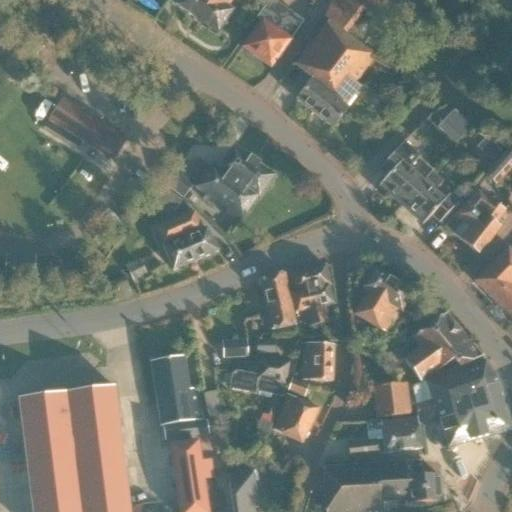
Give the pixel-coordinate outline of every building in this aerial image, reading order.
[(231,0),(181,0),(176,7),(216,34),(231,12),(226,9),(231,0)] [(371,0),(344,0),(329,22),(328,21),(293,66),(311,80),(295,101),(332,129),(347,110),(342,106),(356,89),(352,86),(374,57),(345,35),(371,0)] [(259,26),(242,49),(269,68),(302,22),(288,12),(286,15),(268,2),(253,22),(259,26)] [(126,140),(61,99),(47,121),(113,162),(126,140)] [(453,111),(443,123),(461,139),(475,123),(467,116),(464,121),(453,111)] [(422,182),(422,181),(408,168),(418,157),(403,143),(397,149),(379,169),(387,177),(378,187),(400,206),(422,182)] [(511,144),(483,176),(495,186),(511,166),(511,144)] [(273,177),(231,148),(217,169),(211,165),(194,189),(240,220),(257,198),(258,199),(273,177)] [(163,185),(176,195),(182,199),(183,198),(194,183),(175,169),(163,185)] [(422,182),(400,206),(422,226),(430,217),(439,224),(457,203),(448,195),(443,201),(433,191),(441,183),(430,173),(422,181),(422,182)] [(173,214),(181,204),(161,189),(153,199),(173,214)] [(490,203),(476,193),(468,202),(470,204),(454,223),(459,227),(452,235),(478,256),(500,228),(495,224),(504,211),(490,203)] [(206,229),(201,231),(193,213),(154,230),(172,271),(216,253),(206,229)] [(511,253),(507,248),(473,282),(507,317),(511,312),(511,253)] [(33,256),(4,255),(3,277),(32,278),(33,256)] [(143,276),(136,262),(125,268),(132,282),(143,276)] [(329,287),(324,266),(289,275),(293,295),(290,295),(294,314),(304,311),(307,326),(327,322),(323,307),(331,305),(327,287),(329,287)] [(412,292),(373,270),(361,290),(365,291),(354,316),(388,336),(402,313),(400,312),(412,292)] [(293,325),(284,275),(260,283),(270,330),(293,325)] [(451,361),(457,367),(479,357),(445,315),(410,340),(417,349),(401,361),(418,383),(451,361)] [(378,353),(387,337),(374,330),(366,346),(378,353)] [(246,359),(245,340),(220,342),(221,361),(246,359)] [(256,354),(274,354),(274,341),(256,341),(256,354)] [(332,346),(303,344),(302,363),(296,361),(292,374),(301,378),(301,382),(331,383),(332,346)] [(188,391),(183,357),(150,362),(159,427),(161,427),(161,426),(201,421),(196,389),(188,391)] [(480,358),(479,357),(457,367),(423,382),(435,413),(446,449),(510,432),(497,384),(480,358)] [(228,387),(227,391),(253,396),(254,392),(282,397),(288,363),(259,359),(256,376),(231,371),(230,376),(230,377),(228,387)] [(307,387),(290,381),(287,391),(304,398),(307,387)] [(410,415),(406,385),(371,390),(375,420),(410,415)] [(18,400),(32,511),(129,511),(113,388),(18,400)] [(317,410),(286,395),(273,431),(301,444),(317,410)] [(274,418),(279,403),(266,399),(261,414),(262,414),(260,421),(259,421),(255,433),(267,436),(270,425),(272,425),(274,418)] [(417,426),(416,418),(379,423),(383,454),(421,450),(418,426),(417,426)] [(208,436),(206,422),(162,428),(164,442),(166,442),(208,436)] [(205,511),(195,441),(167,446),(176,511),(205,511)] [(377,455),(375,441),(346,444),(348,459),(377,455)] [(417,477),(416,462),(323,468),(325,511),(326,511),(325,511),(379,511),(379,502),(406,500),(407,508),(422,507),(422,504),(439,503),(437,475),(417,477)] [(253,473),(227,476),(232,511),(253,511),(253,510),(258,509),(253,473)]
